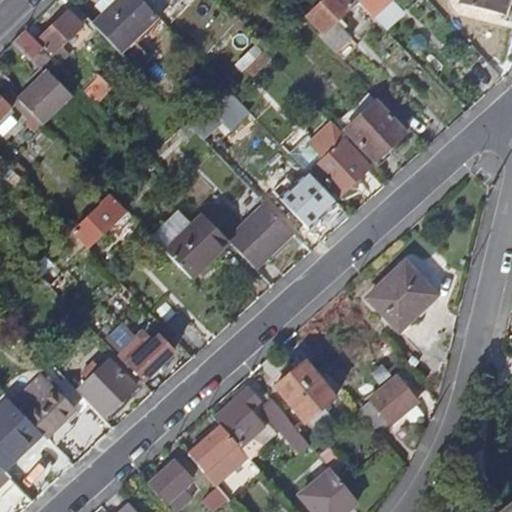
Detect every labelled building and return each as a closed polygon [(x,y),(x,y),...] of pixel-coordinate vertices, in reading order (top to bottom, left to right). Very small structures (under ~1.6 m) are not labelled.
[(141,0),(119,0),(92,25),(121,54),(160,18),(141,0)] [(321,36),(337,53),(351,39),(336,22),(359,1),(357,0),(327,0),(309,18),(324,33),(321,36)] [(357,0),(359,1),(374,17),(391,0),(357,0)] [(507,0),(461,0),(461,3),(504,15),(507,0)] [(67,13),(38,40),(53,56),(82,28),(67,13)] [(13,43),(31,62),(43,49),(26,31),(13,43)] [(282,34),(265,50),(274,60),(292,44),(282,34)] [(263,52),(245,69),(252,77),(271,60),(263,52)] [(48,72),(19,99),(20,101),(43,125),(72,97),(48,72)] [(226,87),(204,107),(213,116),(235,96),(226,87)] [(0,97),(0,98),(10,109),(20,101),(19,99),(8,89),(0,97)] [(0,118),(10,109),(0,98),(0,118)] [(377,103),(345,131),(375,164),(406,135),(377,103)] [(315,170),(339,196),(367,170),(342,146),(349,140),(333,124),(310,146),(324,160),(315,170)] [(337,205),(308,174),(293,187),(300,194),(288,206),(310,230),(337,205)] [(113,197),(75,234),(88,248),(127,211),(113,197)] [(226,238),(230,242),(255,268),(294,232),(264,202),(226,238)] [(205,216),(167,253),(192,278),(230,242),(226,238),(205,216)] [(406,264),(369,299),(399,332),(437,297),(406,264)] [(118,356),(130,368),(132,367),(147,381),(176,353),(161,338),(155,342),(145,331),(136,339),(123,325),(105,343),(118,356)] [(27,356),(0,382),(0,387),(13,401),(42,372),(27,356)] [(134,382),(108,356),(98,366),(91,359),(79,370),(86,377),(77,385),(106,416),(118,405),(114,401),(134,382)] [(306,361),(276,387),(306,424),(337,398),(306,361)] [(42,372),(13,401),(47,437),(78,409),(42,372)] [(399,377),(371,400),(373,401),(392,423),(418,401),(399,377)] [(236,401),(216,419),(222,426),(238,444),(247,454),(248,455),(261,445),(251,432),(262,422),(251,409),(260,402),(249,389),(236,401)] [(262,411),(279,432),(283,428),(294,439),(302,432),(274,399),(262,411)] [(361,410),(380,432),(392,423),(373,401),(361,410)] [(191,454),(216,483),(247,454),(238,444),(222,426),(191,454)] [(175,461),(151,483),(168,501),(171,498),(182,489),(192,481),(175,461)] [(301,495),(315,511),(346,511),(359,502),(343,483),(332,469),(301,495)] [(171,498),(177,506),(189,496),(182,489),(171,498)] [(136,511),(129,503),(118,511),(136,511)]
